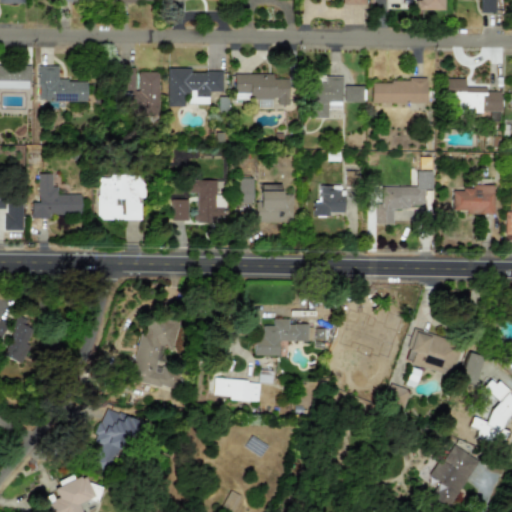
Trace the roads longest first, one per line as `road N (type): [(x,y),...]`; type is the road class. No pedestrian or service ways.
road 1 (residential): [(0,32),(511,41)]
road 2 (tertiary): [(511,270),(0,262)]
road 3 (residential): [(0,486),(48,429),(80,373),(111,264)]
